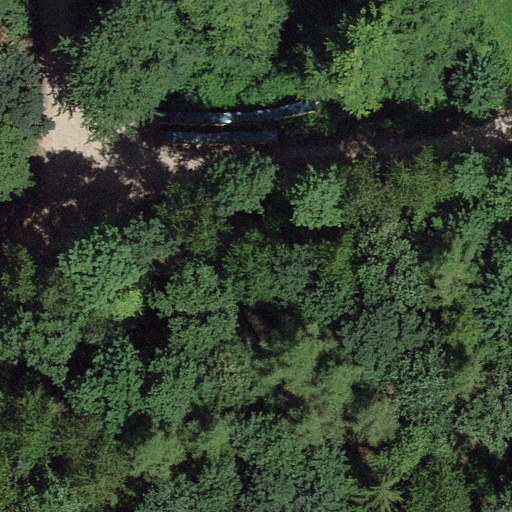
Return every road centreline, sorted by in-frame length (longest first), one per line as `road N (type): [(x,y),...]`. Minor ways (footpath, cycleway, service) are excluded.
road 1 (track): [(511,123),(218,181),(85,183)]
road 2 (track): [(45,0),(85,183),(29,270),(0,286)]
